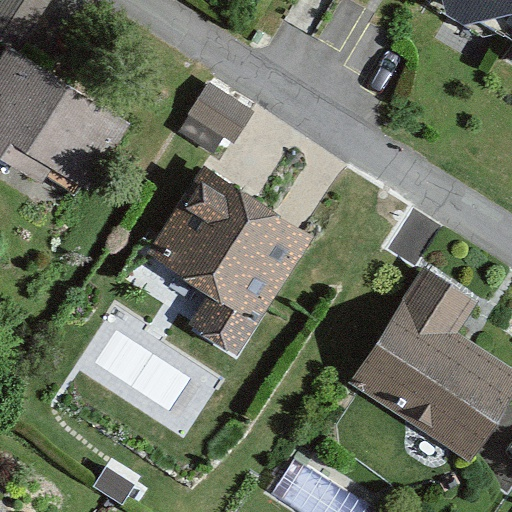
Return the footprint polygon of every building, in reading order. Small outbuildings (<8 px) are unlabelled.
[(0,0),(0,27),(16,37),(24,43),(50,0),(0,0)] [(511,0),(449,0),(511,37),(511,0)] [(24,43),(16,37),(0,61),(0,137),(51,169),(62,152),(91,170),(130,108),(24,43)] [(258,109),(211,82),(192,115),(239,142),(258,109)] [(320,226),(207,155),(149,246),(216,289),(198,318),(243,347),(320,226)] [(485,291),(428,255),(352,376),(481,456),(511,406),(511,356),(463,326),(485,291)]
